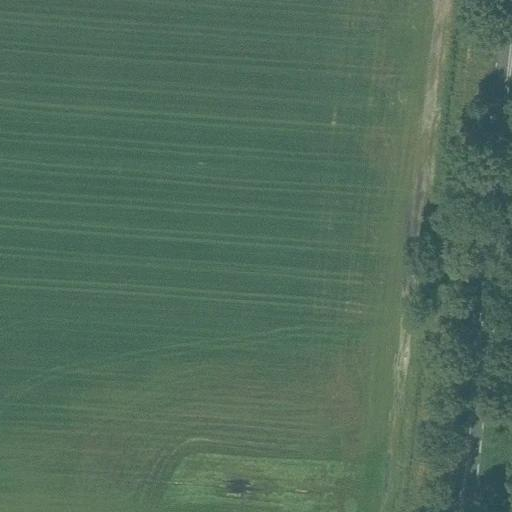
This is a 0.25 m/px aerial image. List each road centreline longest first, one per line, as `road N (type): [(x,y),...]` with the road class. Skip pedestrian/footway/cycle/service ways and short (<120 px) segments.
road 1 (track): [(445,0),(392,511)]
road 2 (primary): [(511,42),(459,511)]
